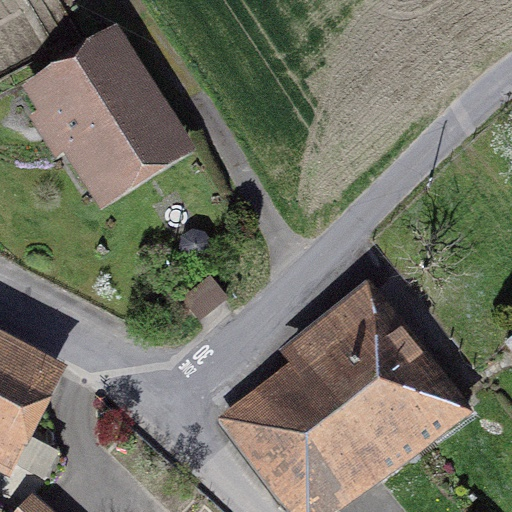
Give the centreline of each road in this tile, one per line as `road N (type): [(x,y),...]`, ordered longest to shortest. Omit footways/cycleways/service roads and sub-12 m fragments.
road 1 (unclassified): [(162,399),(511,74)]
road 2 (unclassified): [(0,309),(86,347),(162,399)]
road 3 (unclassified): [(162,399),(262,511)]
